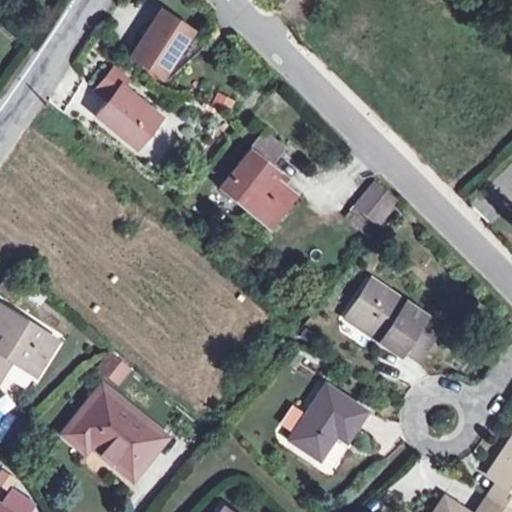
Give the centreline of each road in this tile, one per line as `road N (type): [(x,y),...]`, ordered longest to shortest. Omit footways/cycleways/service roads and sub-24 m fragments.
road 1 (residential): [(234,0),(266,43),(511,283)]
road 2 (residential): [(94,0),(0,155)]
